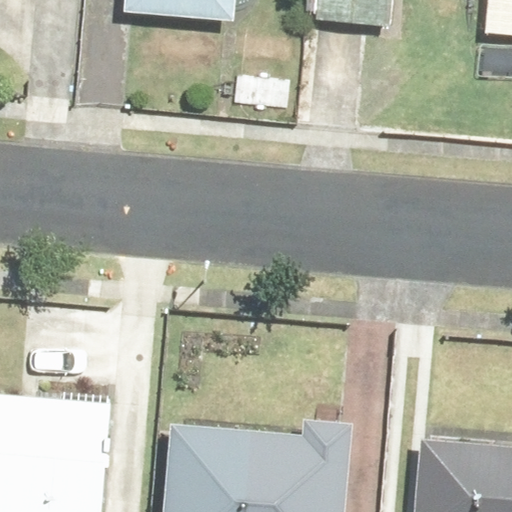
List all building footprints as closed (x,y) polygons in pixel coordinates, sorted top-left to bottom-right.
[(193,0),(65,0),(59,56),(184,72),(193,0)] [(333,0),(262,0),(258,55),(329,60),(333,0)] [(505,0),(429,0),(429,73),(505,74),(505,0)] [(0,511),(101,511),(107,400),(6,395),(7,382),(0,382),(0,511)] [(327,511),(331,442),(290,441),(171,433),(166,511),(327,511)]
